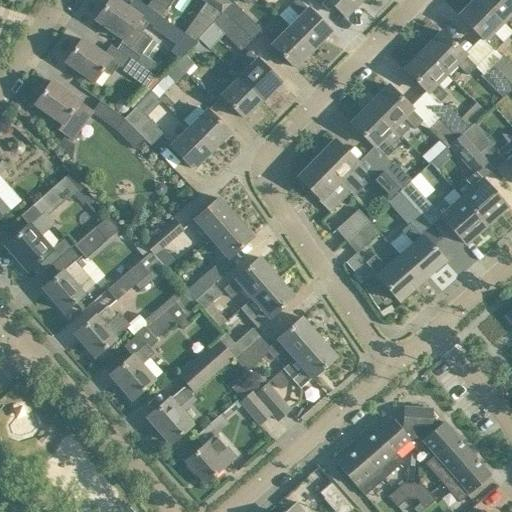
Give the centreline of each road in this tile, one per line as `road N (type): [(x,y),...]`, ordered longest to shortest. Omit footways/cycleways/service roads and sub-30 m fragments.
road 1 (residential): [(390,368),(268,202),(263,162),(417,0)]
road 2 (residential): [(32,344),(175,511)]
road 3 (residential): [(227,511),(390,368)]
road 4 (residential): [(511,430),(436,329)]
